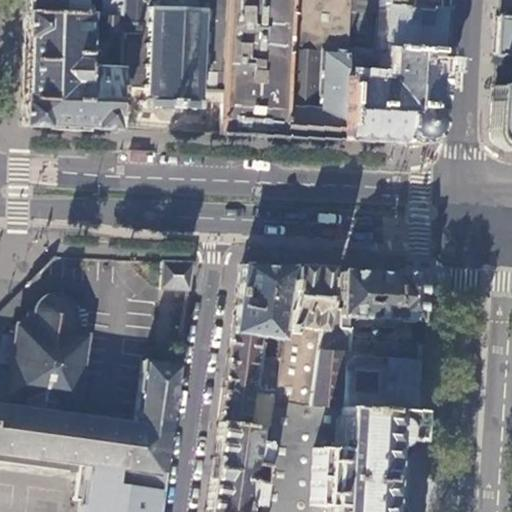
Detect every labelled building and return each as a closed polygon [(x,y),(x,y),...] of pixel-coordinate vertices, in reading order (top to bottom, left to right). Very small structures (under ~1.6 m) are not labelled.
[(23,0),(23,12),(117,15),(117,0),(23,0)] [(117,0),(117,15),(116,26),(142,26),(145,27),(145,44),(141,44),(140,48),(144,48),(144,65),(140,65),(140,69),(143,69),(143,86),(138,86),(138,89),(143,89),(142,100),(137,100),(137,104),(142,104),(142,107),(145,107),(145,104),(165,105),(188,107),(188,110),(192,110),(192,107),(195,107),(196,103),(193,103),(193,91),(197,91),(197,88),(193,88),(194,72),(219,70),(221,47),(215,46),(215,26),(209,26),(209,4),(188,3),(186,0),(117,0)] [(219,70),(216,134),(246,136),(283,138),(289,0),(223,0),(221,47),(219,70)] [(289,0),(283,138),(312,140),(338,141),(342,49),(359,49),(361,0),(289,0)] [(376,0),(376,7),(439,10),(439,0),(376,0)] [(376,7),(373,50),(437,52),(438,28),(439,10),(376,7)] [(66,127),(112,129),(114,70),(96,69),(91,58),(92,50),(83,50),(83,32),(95,37),(116,38),(116,26),(117,15),(23,12),(22,25),(21,60),(21,71),(19,124),(32,125),(66,127)] [(511,16),(495,16),(494,34),(493,55),(511,55),(511,16)] [(428,141),(432,131),(434,92),(437,52),(373,50),(359,49),(342,49),(338,141),(376,143),(418,145),(428,141)] [(511,88),(490,87),(488,121),(487,144),(487,147),(488,148),(490,148),(511,148),(511,88)] [(192,264),(161,262),(159,289),(188,291),(192,264)] [(242,266),(232,333),(259,337),(282,340),(292,268),(242,266)] [(309,269),(292,268),(282,340),(280,355),(279,361),(273,403),(269,430),(268,442),(259,507),(258,511),(405,511),(396,501),(383,500),(384,481),(385,463),(398,464),(411,453),(414,412),(309,404),(323,307),(328,270),(309,269)] [(383,273),(342,270),(340,309),(339,317),(349,318),(419,321),(422,273),(393,272),(393,274),(383,273)] [(0,454),(83,466),(113,470),(118,424),(73,419),(85,337),(76,335),(77,320),(72,320),(72,317),(72,313),(72,310),(72,309),(70,305),(69,302),(66,300),(64,298),(60,296),(57,295),(54,294),(50,294),(46,295),(43,297),(39,299),(37,302),(34,307),(34,310),(33,312),(33,314),(26,313),(25,319),(22,319),(20,320),(18,321),(17,323),(17,326),(14,326),(11,350),(5,397),(4,409),(0,408),(0,454)] [(340,309),(323,307),(309,404),(414,412),(415,388),(417,360),(373,357),(373,350),(348,349),(349,318),(339,317),(340,309)] [(259,337),(232,333),(230,354),(256,357),(259,337)] [(0,396),(5,397),(11,350),(0,349),(0,396)] [(256,357),(230,354),(220,423),(247,427),(250,401),(273,403),(279,361),(270,359),(256,357)] [(131,426),(118,424),(113,470),(162,477),(177,367),(140,362),(131,426)] [(269,430),(273,403),(250,401),(247,427),(259,428),(269,430)] [(246,511),(247,505),(259,507),(268,442),(257,441),(259,428),(247,427),(220,423),(207,511),(246,511)] [(257,441),(268,442),(269,430),(259,428),(257,441)] [(113,470),(83,466),(76,511),(157,511),(162,477),(113,470)]
